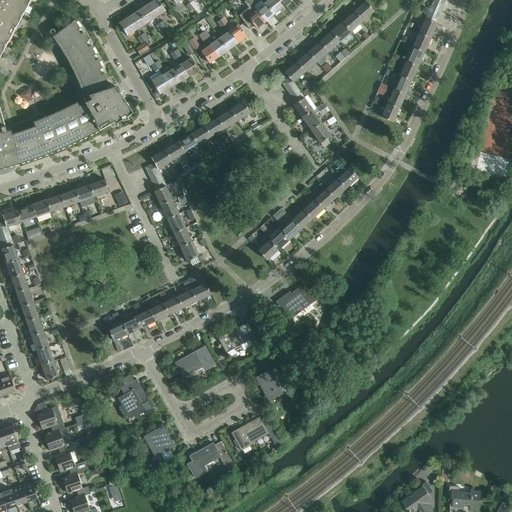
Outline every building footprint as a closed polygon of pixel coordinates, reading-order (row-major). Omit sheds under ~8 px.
[(0,0),(0,170),(2,171),(4,171),(6,171),(8,170),(10,170),(12,169),(14,168),(16,167),(18,165),(18,164),(19,164),(20,164),(22,163),(30,160),(33,159),(41,156),(45,155),(53,152),(57,151),(60,149),(64,147),(68,146),(71,144),(76,142),(79,141),(82,139),(87,137),(93,134),(99,130),(109,125),(115,121),(117,123),(133,112),(132,111),(125,100),(116,86),(110,88),(104,73),(98,59),(96,60),(93,55),(96,54),(91,45),(89,47),(86,42),(88,41),(83,32),(81,34),(78,30),(80,28),(75,20),(55,34),(56,35),(53,37),(60,48),(68,59),(74,71),(67,75),(72,87),(74,92),(77,102),(76,103),(68,107),(65,108),(57,112),(54,113),(49,115),(43,118),(38,120),(33,122),(35,126),(13,134),(11,130),(7,131),(5,126),(0,108),(0,56),(0,57),(5,49),(6,45),(31,0),(0,0)] [(165,11),(158,0),(155,0),(148,5),(156,17),(165,11)] [(198,6),(193,0),(190,3),(194,9),(198,6)] [(246,0),(244,2),(249,8),(252,5),(248,0),(246,0)] [(268,0),(265,3),(274,15),(283,7),(277,0),(268,0)] [(375,11),(366,1),(354,11),(363,21),(375,11)] [(431,7),(440,11),(443,6),(433,1),(431,7)] [(186,6),(191,12),(194,9),(190,3),(186,6)] [(256,10),(266,22),(274,15),(265,3),(256,10)] [(156,17),(148,5),(138,11),(146,23),(156,17)] [(428,12),(438,17),(440,11),(431,7),(428,12)] [(247,17),(257,29),(266,22),(256,10),(247,17)] [(146,23),(138,11),(129,17),(137,29),(146,23)] [(343,22),(351,32),(363,21),(354,11),(343,22)] [(426,18),(435,23),(438,17),(428,12),(426,18)] [(119,23),(127,36),(137,29),(129,17),(119,23)] [(229,24),(224,17),(220,20),(225,26),(229,24)] [(437,24),(435,23),(426,18),(419,33),(431,38),(437,24)] [(217,23),(221,29),(225,26),(220,20),(217,23)] [(331,32),(340,42),(351,32),(343,22),(331,32)] [(238,24),(229,31),(237,43),(247,37),(243,32),(239,25),(238,24)] [(203,27),(199,29),(202,33),(206,40),(210,37),(203,27)] [(220,38),(228,50),(237,43),(228,31),(220,38)] [(320,42),(328,52),(340,42),(331,32),(320,42)] [(198,36),(202,42),(206,40),(202,33),(198,36)] [(413,47),(425,52),(431,38),(419,33),(413,47)] [(193,37),(188,40),(195,51),(200,48),(193,37)] [(210,45),(218,57),(228,50),(220,38),(210,45)] [(399,41),(397,47),(402,49),(405,44),(399,41)] [(308,52),(317,62),(328,52),(320,42),(308,52)] [(139,54),(143,52),(149,49),(145,43),(136,49),(139,54)] [(188,56),(194,52),(189,44),(183,47),(188,56)] [(201,51),(210,63),(218,57),(210,45),(201,51)] [(407,61),(418,66),(425,52),(413,47),(407,61)] [(345,48),(340,53),(345,58),(350,53),(345,48)] [(296,62),(305,72),(317,62),(308,52),(296,62)] [(199,70),(191,58),(181,64),(189,76),(199,70)] [(400,75),(412,80),(418,66),(407,61),(400,75)] [(285,72),(289,77),(293,82),(294,82),(305,72),(296,62),(285,72)] [(327,63),(322,67),(326,73),(332,68),(327,63)] [(172,70),(179,82),(189,76),(181,64),(172,70)] [(162,75),(170,88),(179,82),(172,70),(162,75)] [(152,81),(160,94),(170,88),(162,75),(152,81)] [(394,89),(406,94),(412,80),(400,75),(394,89)] [(289,77),(281,82),(285,87),(293,82),(289,77)] [(289,92),(297,87),(294,82),(293,82),(285,87),(289,92)] [(389,86),(381,83),(377,92),(385,96),(389,86)] [(293,98),(301,92),(297,87),(289,92),(293,98)] [(388,103),(399,108),(406,94),(394,89),(388,103)] [(296,103),(304,97),(301,92),(293,98),(296,103)] [(296,103),(294,105),(302,118),(313,110),(304,97),(296,103)] [(250,113),(244,101),(230,110),(237,121),(250,113)] [(319,112),(327,107),(324,103),(317,108),(319,112)] [(381,117),(393,122),(399,108),(388,103),(381,117)] [(319,112),(322,116),(329,111),(327,107),(319,112)] [(237,121),(230,110),(217,117),(224,129),(237,121)] [(311,130),(322,123),(313,110),(302,118),(311,130)] [(224,129),(217,117),(204,125),(211,137),(224,129)] [(333,117),(326,121),(330,126),(336,122),(333,117)] [(320,143),(331,136),(322,123),(311,130),(320,143)] [(211,137),(204,125),(191,133),(198,145),(211,137)] [(200,149),(198,145),(191,133),(177,142),(184,153),(187,157),(200,149)] [(220,138),(215,142),(219,149),(225,145),(220,138)] [(184,153),(177,142),(165,149),(171,160),(184,153)] [(151,158),(154,163),(154,162),(158,168),(171,160),(165,149),(151,158)] [(145,167),(147,173),(158,168),(154,162),(154,163),(145,167)] [(158,168),(147,173),(150,179),(161,174),(158,168)] [(358,177),(350,168),(338,178),(347,188),(358,177)] [(161,174),(150,179),(153,184),(163,179),(161,174)] [(327,189),(335,198),(347,188),(338,178),(327,189)] [(109,191),(105,179),(90,184),(94,197),(109,191)] [(163,179),(153,184),(155,190),(166,185),(163,179)] [(94,197),(90,184),(75,189),(80,202),(94,197)] [(155,190),(154,191),(161,205),(173,199),(166,185),(155,190)] [(80,202),(75,189),(61,194),(65,207),(80,202)] [(315,199),(324,208),(335,198),(327,189),(315,199)] [(65,207),(61,194),(45,199),(50,212),(65,207)] [(125,195),(115,199),(118,206),(128,202),(125,195)] [(184,195),(178,198),(181,205),(187,202),(184,195)] [(50,212),(45,199),(31,204),(35,217),(50,212)] [(173,199),(161,205),(167,219),(179,213),(173,199)] [(304,209),(313,219),(324,208),(315,199),(304,209)] [(35,217),(31,204),(17,209),(22,222),(35,217)] [(2,215),(4,220),(7,226),(7,227),(22,222),(17,209),(2,215)] [(190,209),(186,211),(191,221),(195,219),(190,209)] [(292,219),(301,229),(313,219),(304,209),(292,219)] [(179,213),(167,219),(174,233),(186,227),(179,213)] [(281,230),(290,239),(301,229),(292,219),(281,230)] [(263,224),(259,228),(265,234),(268,230),(263,224)] [(7,226),(0,228),(0,235),(9,232),(7,227),(7,226)] [(39,227),(26,232),(28,239),(42,235),(39,227)] [(186,227),(174,233),(181,247),(192,242),(186,227)] [(270,240),(278,250),(290,239),(281,230),(270,240)] [(9,232),(0,235),(0,239),(1,242),(11,238),(9,232)] [(18,235),(11,237),(13,244),(20,242),(18,235)] [(11,238),(1,242),(3,248),(13,244),(11,238)] [(258,251),(267,260),(278,250),(270,240),(258,251)] [(187,261),(199,256),(192,242),(181,247),(187,261)] [(3,248),(1,249),(6,263),(18,259),(13,244),(3,248)] [(31,255),(28,248),(22,251),(24,258),(31,255)] [(209,253),(206,255),(207,258),(201,261),(203,265),(213,260),(209,253)] [(18,259),(6,263),(11,278),(23,274),(18,259)] [(23,274),(11,278),(16,292),(29,288),(23,274)] [(212,295),(206,283),(192,289),(197,301),(212,295)] [(289,292),(276,301),(285,314),(278,319),(286,329),(291,326),(294,331),(289,334),(299,347),(303,345),(309,340),(299,328),(297,329),(293,324),(294,324),(290,318),(304,308),(304,309),(318,298),(319,300),(324,296),(316,285),(309,290),(304,284),(291,294),(289,292)] [(29,288),(16,292),(21,307),(34,303),(29,288)] [(178,296),(183,308),(197,301),(192,289),(178,296)] [(164,303),(169,314),(183,308),(178,296),(164,303)] [(34,303),(21,307),(27,321),(39,317),(34,303)] [(150,309),(156,321),(169,314),(164,303),(150,309)] [(136,316),(142,327),(156,321),(150,309),(136,316)] [(122,322),(128,334),(142,327),(136,316),(122,322)] [(39,317),(27,321),(32,336),(44,332),(39,317)] [(108,329),(113,341),(128,334),(122,322),(108,329)] [(243,328),(232,334),(231,332),(219,339),(229,356),(236,353),(235,351),(241,347),(240,345),(249,339),(256,352),(262,349),(253,332),(252,332),(252,331),(247,334),(247,333),(242,326),(243,328)] [(44,332),(32,336),(37,351),(49,346),(44,332)] [(309,340),(303,345),(307,350),(313,345),(309,340)] [(49,346),(37,351),(42,365),(54,361),(49,346)] [(192,371),(203,365),(198,357),(198,358),(194,360),(191,354),(189,356),(188,356),(176,363),(184,376),(192,371)] [(271,369),(282,363),(280,358),(269,364),(271,369)] [(221,370),(215,359),(210,362),(216,373),(221,370)] [(225,359),(218,363),(222,370),(229,366),(225,359)] [(47,380),(59,376),(54,361),(42,365),(47,380)] [(269,400),(282,393),(282,392),(281,393),(275,383),(276,382),(270,370),(256,377),(257,378),(258,377),(265,388),(263,389),(269,400)] [(16,391),(10,375),(0,378),(0,379),(5,395),(16,391)] [(128,392),(118,398),(122,405),(119,407),(125,419),(134,415),(136,417),(152,407),(137,379),(125,386),(128,392)] [(104,397),(101,391),(96,394),(99,400),(104,397)] [(45,402),(37,404),(40,412),(42,411),(48,409),(45,402)] [(51,426),(53,432),(59,430),(65,428),(57,406),(48,409),(42,411),(43,413),(37,415),(42,429),(51,426)] [(268,432),(259,417),(232,432),(241,450),(253,444),(251,441),(268,432)] [(77,428),(90,424),(89,420),(76,424),(77,428)] [(12,426),(2,430),(8,446),(10,452),(20,448),(18,442),(12,426)] [(163,427),(145,437),(155,456),(156,457),(161,454),(168,450),(166,445),(172,442),(170,439),(163,428),(163,427)] [(50,434),(45,436),(50,451),(58,448),(60,454),(69,450),(70,451),(72,450),(76,448),(74,443),(70,444),(65,428),(59,430),(53,432),(50,433),(50,434)] [(269,434),(276,447),(282,443),(274,430),(269,434)] [(229,456),(221,442),(215,445),(213,443),(190,456),(192,461),(187,464),(195,478),(207,471),(204,466),(220,457),(224,464),(231,460),(229,456)] [(77,472),(89,468),(86,461),(74,465),(70,451),(69,450),(60,454),(61,455),(55,457),(60,472),(69,469),(71,474),(77,472)] [(155,456),(148,460),(154,469),(165,463),(161,454),(156,457),(155,456)] [(233,461),(224,466),(228,474),(237,469),(233,461)] [(109,462),(102,464),(105,471),(112,469),(109,462)] [(76,491),(78,496),(85,494),(90,492),(88,486),(83,488),(77,472),(71,474),(68,475),(68,477),(63,479),(68,494),(76,491)] [(433,500),(428,494),(433,491),(425,481),(420,485),(422,487),(402,502),(408,511),(414,511),(416,511),(417,511),(428,511),(432,509),(428,504),(433,500)] [(38,498),(32,482),(21,486),(27,502),(38,498)] [(27,502),(21,486),(11,489),(17,505),(27,502)] [(477,491),(471,491),(471,493),(458,492),(459,487),(449,486),(448,501),(450,501),(449,511),(457,511),(457,508),(463,508),(463,506),(470,506),(469,508),(479,509),(479,498),(477,498),(477,491)] [(492,486),(489,490),(497,495),(500,490),(492,486)] [(17,505),(11,489),(1,493),(7,509),(17,505)] [(116,499),(123,497),(121,491),(114,493),(116,499)] [(90,510),(85,494),(78,496),(75,497),(76,498),(70,500),(74,511),(97,511),(96,508),(90,510)]
